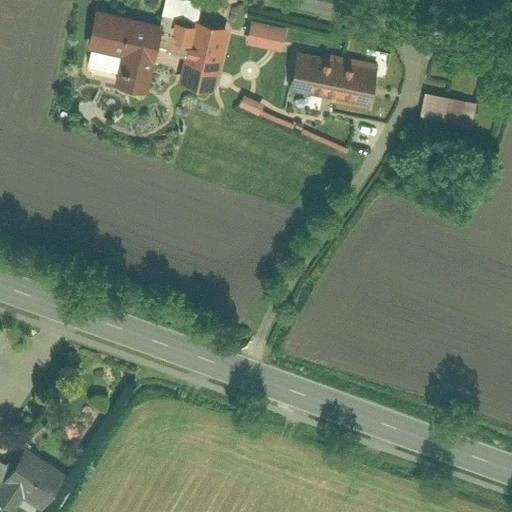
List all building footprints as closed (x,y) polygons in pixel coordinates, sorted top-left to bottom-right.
[(168,19),(96,4),(84,61),(114,67),(112,79),(149,87),(157,49),(183,54),(178,77),(214,85),(227,22),(170,10),(168,19)] [(249,17),(245,37),(280,44),(284,24),(249,17)] [(296,50),(288,87),(367,104),(375,67),(296,50)] [(475,98),(423,87),(418,111),(470,122),(475,98)] [(0,471),(0,506),(9,511),(13,511),(23,496),(43,509),(67,469),(20,441),(1,473),(0,471)]
